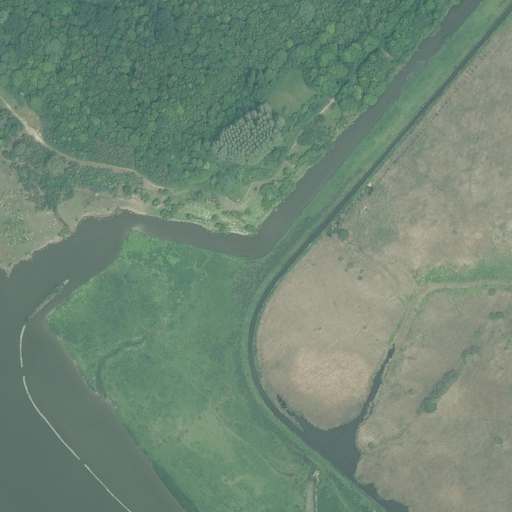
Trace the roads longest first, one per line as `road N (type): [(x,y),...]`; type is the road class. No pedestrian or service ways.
road 1 (track): [(511,256),(419,361),(394,377),(312,369),(204,331),(0,115)]
road 2 (track): [(0,96),(52,147),(160,185),(242,193),(267,177),(383,44),(350,0)]
road 3 (track): [(131,109),(134,100),(156,95),(168,57),(161,0)]
